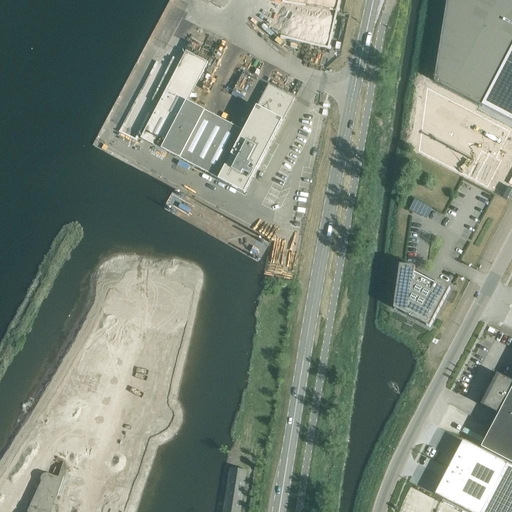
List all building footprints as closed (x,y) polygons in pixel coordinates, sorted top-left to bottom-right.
[(437,65),(434,81),(480,105),(482,106),(511,121),(511,0),(447,0),(444,21),(437,65)] [(186,52),(141,139),(245,193),(253,178),(295,98),(269,85),(264,94),(244,131),(188,102),(208,63),(186,52)] [(505,158),(499,155),(511,130),(511,127),(429,85),(421,149),(490,186),(505,158)] [(394,309),(430,328),(450,289),(437,282),(435,285),(414,274),(415,267),(400,265),(394,309)] [(511,464),(511,381),(497,374),(498,377),(492,389),(490,388),(488,392),(490,393),(484,404),(481,405),(499,415),(491,430),(490,430),(487,436),(488,436),(487,439),(486,438),(483,444),(483,445),(482,448),(511,464)] [(511,511),(511,467),(463,442),(435,496),(468,511),(511,511)] [(231,467),(224,511),(241,511),(248,470),(231,467)] [(50,511),(59,491),(65,475),(65,474),(65,473),(65,472),(64,472),(64,471),(64,470),(63,470),(62,469),(61,469),(55,483),(44,479),(43,479),(42,479),(41,480),(40,480),(39,481),(38,482),(38,483),(38,484),(38,485),(38,486),(38,487),(39,488),(27,511),(50,511)]
